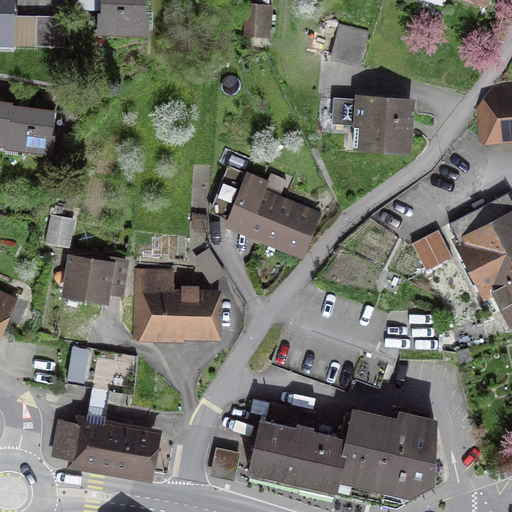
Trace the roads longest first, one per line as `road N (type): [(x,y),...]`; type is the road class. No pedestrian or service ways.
road 1 (residential): [(511,40),(439,144),(351,220),(278,300),(212,405),(178,509)]
road 2 (secondary): [(178,509),(15,484)]
